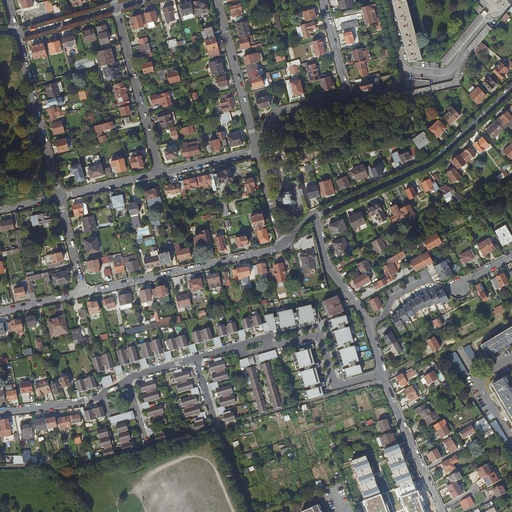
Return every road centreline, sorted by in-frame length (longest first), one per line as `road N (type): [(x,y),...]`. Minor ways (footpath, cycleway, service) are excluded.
road 1 (residential): [(511,88),(434,161),(314,215)]
road 2 (residential): [(322,0),(346,92),(277,113),(255,150)]
road 3 (residential): [(282,246),(82,293)]
road 4 (residential): [(381,374),(364,315),(325,262),(314,215)]
road 5 (residential): [(115,8),(159,174)]
road 6 (residential): [(16,34),(58,197)]
road 7 (residential): [(214,0),(255,150)]
road 8 (residential): [(269,347),(320,332),(336,382),(381,374)]
road 9 (residential): [(381,374),(440,511)]
